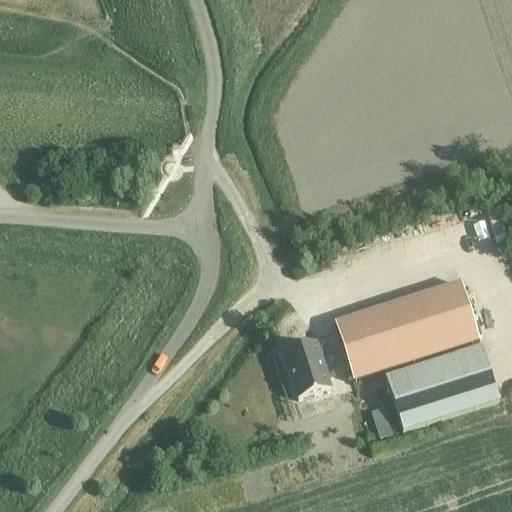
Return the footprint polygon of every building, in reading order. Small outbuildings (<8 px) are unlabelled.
[(509,238),(498,210),(485,214),(496,243),(509,238)] [(509,245),(497,249),(499,257),(511,253),(509,245)] [(460,288),(334,329),(353,387),(479,347),(460,288)] [(298,405),(330,394),(315,347),(283,357),(298,405)] [(385,382),(402,436),(498,405),(481,352),(385,382)] [(385,419),(373,423),(379,443),(391,439),(385,419)]
